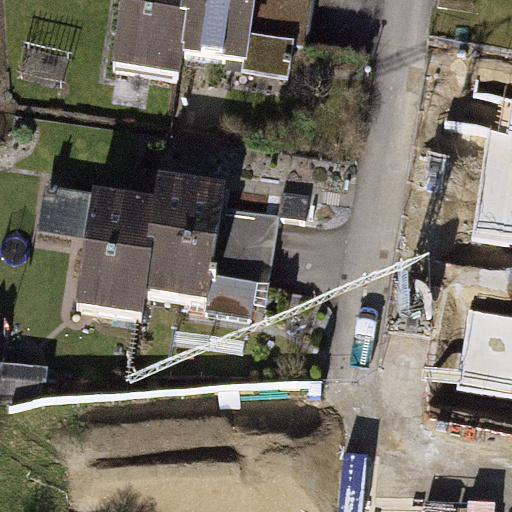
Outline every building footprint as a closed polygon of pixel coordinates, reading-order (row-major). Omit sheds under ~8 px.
[(193,91),(202,0),(129,0),(119,106),(191,113),(193,91)] [(308,59),(314,0),(202,0),(193,91),(257,98),(262,54),(308,59)] [(511,228),(511,111),(488,108),(472,223),(511,228)] [(274,294),(286,214),(181,198),(177,224),(163,317),(219,325),(225,287),(274,294)] [(163,317),(177,224),(107,214),(89,334),(159,344),(163,317)] [(53,380),(3,374),(0,401),(0,404),(50,410),(53,380)]
